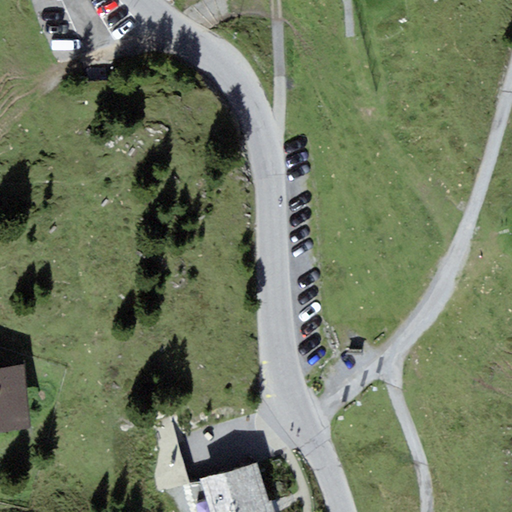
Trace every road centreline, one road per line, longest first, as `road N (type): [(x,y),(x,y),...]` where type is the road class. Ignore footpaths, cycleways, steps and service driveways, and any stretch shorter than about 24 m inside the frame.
road 1 (residential): [(341,511),(294,388),(264,138),(253,107),(221,66),(140,0)]
road 2 (track): [(386,347),(419,444),(424,511)]
